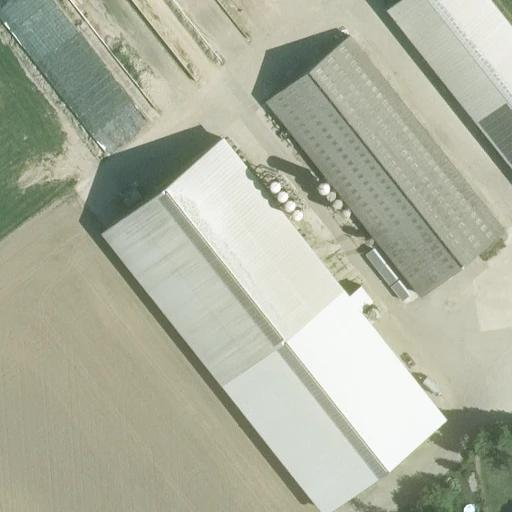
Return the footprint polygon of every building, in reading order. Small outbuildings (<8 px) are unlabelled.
[(210,5),(206,0),(171,0),(184,17),(197,8),(200,12),(210,5)] [(511,26),(491,0),(397,0),(389,7),(511,162),(511,26)] [(155,39),(130,10),(96,39),(122,68),(155,39)] [(267,100),(422,295),(504,230),(350,35),(267,100)] [(106,227),(104,229),(225,382),(328,511),(444,420),(358,312),(373,301),(361,285),(346,297),(341,290),(220,138),(106,227)]
